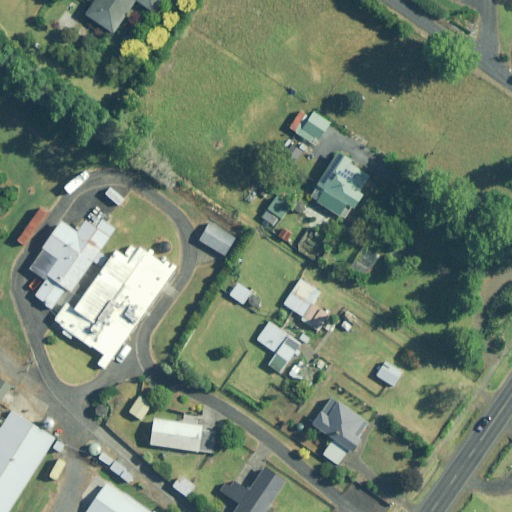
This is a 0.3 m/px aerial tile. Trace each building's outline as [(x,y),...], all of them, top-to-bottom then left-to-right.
[(95,0),(86,14),(114,33),(136,0),(153,12),(160,0),(95,0)] [(331,123),(315,112),(311,118),(302,111),(290,127),(315,146),(331,123)] [(371,176),(338,154),(310,196),(340,216),(349,203),(356,208),(365,195),(361,192),(371,176)] [(126,198),(112,186),(106,194),(120,205),(126,198)] [(288,203),(279,196),(269,209),(278,216),(288,203)] [(324,224),(296,207),(289,219),(283,215),(272,234),(296,248),(307,230),(316,236),(324,224)] [(23,287),(50,307),(111,224),(91,209),(80,223),(64,211),(25,263),(35,270),(23,287)] [(236,238),(208,223),(199,240),(227,256),(236,238)] [(307,230),(296,248),(312,257),(321,242),(315,238),(316,236),(307,230)] [(59,309),(111,346),(173,261),(132,231),(126,239),(116,232),(59,309)] [(374,263),(357,255),(349,273),(365,281),(374,263)] [(253,292),(230,275),(221,288),(244,304),(253,292)] [(303,316),(300,320),(310,326),(312,322),(321,328),(331,314),(314,303),(322,291),(302,278),(285,304),(303,316)] [(302,343),(270,322),(258,340),(277,352),(269,364),(281,373),(302,343)] [(404,372),(387,361),(378,375),(395,386),(404,372)] [(0,406),(15,387),(1,376),(0,377),(0,406)] [(160,395),(148,386),(130,411),(142,420),(160,395)] [(370,421),(334,395),(314,424),(355,453),(364,440),(359,437),(370,421)] [(11,400),(0,416),(0,511),(55,430),(11,400)] [(204,425),(155,419),(152,444),(215,453),(217,433),(203,430),(204,425)] [(95,441),(94,441),(92,442),(91,443),(90,443),(89,445),(89,446),(88,447),(88,448),(88,450),(88,451),(89,452),(90,454),(90,455),(92,456),(93,456),(94,457),(95,457),(97,457),(98,457),(99,456),(101,455),(102,454),(103,453),(103,452),(104,451),(104,450),(104,448),(104,447),(103,445),(102,444),(101,443),(100,442),(99,442),(98,441),(97,441),(95,441)] [(346,456),(330,445),(323,454),(339,465),(346,456)] [(106,451),(100,459),(110,466),(116,459),(106,451)] [(136,475),(118,460),(111,468),(130,483),(136,475)] [(266,511),(288,481),(266,466),(250,491),(230,477),(221,491),(240,504),(234,511),(266,511)] [(165,511),(106,470),(81,504),(92,511),(165,511)] [(196,485),(181,475),(174,486),(188,497),(196,485)]
